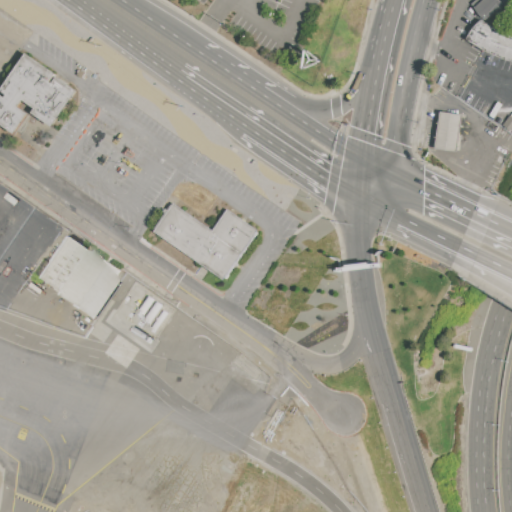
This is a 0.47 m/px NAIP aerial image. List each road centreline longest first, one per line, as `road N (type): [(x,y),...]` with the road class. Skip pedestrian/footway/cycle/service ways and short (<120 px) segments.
road 1 (residential): [(0,158),(266,344),(349,417)]
road 2 (trunk): [(366,293),(429,511)]
road 3 (trunk): [(511,287),(485,411),(485,511)]
road 4 (trunk): [(396,174),(431,0)]
road 5 (residential): [(366,293),(364,337),(344,365),(318,365),(266,344)]
road 6 (primary): [(249,127),(360,198)]
road 7 (primary): [(71,0),(178,76)]
road 8 (trunk): [(382,57),(337,107),(277,104)]
